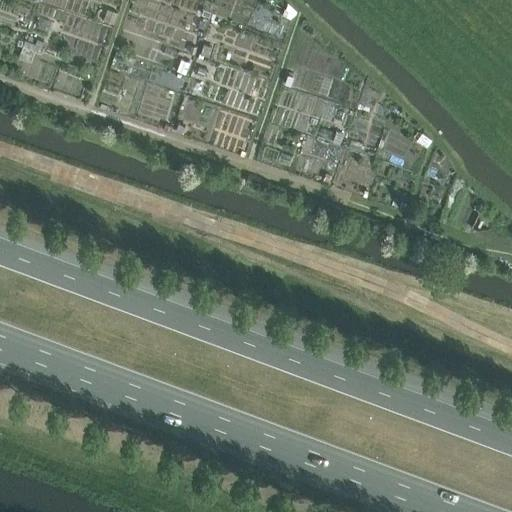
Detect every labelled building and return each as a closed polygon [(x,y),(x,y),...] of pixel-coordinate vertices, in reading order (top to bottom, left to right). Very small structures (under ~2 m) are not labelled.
[(296,15),(297,11),(288,3),(283,15),(291,19),(296,15)] [(108,9),(104,20),(114,24),(118,12),(108,9)] [(272,61),(278,30),(241,24),(239,33),(231,31),(227,54),(272,61)] [(327,111),(359,53),(309,25),(283,71),(293,76),(281,98),(290,103),(285,112),(298,119),(308,101),(327,111)] [(186,74),(190,63),(181,60),(177,70),(186,74)] [(340,145),(344,133),(337,131),(333,143),(340,145)] [(428,147),(433,140),(419,131),(414,138),(428,147)] [(258,188),(262,179),(249,174),(246,183),(258,188)]
